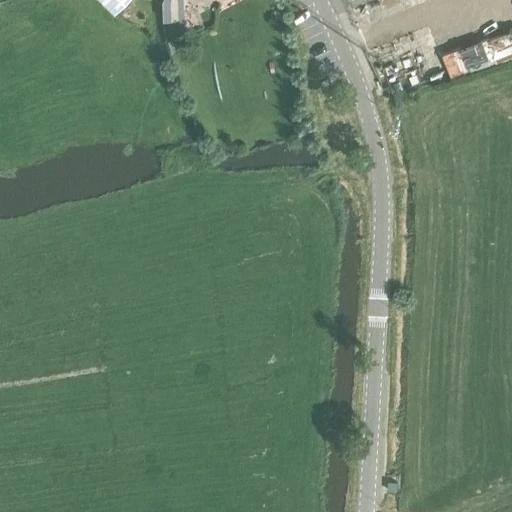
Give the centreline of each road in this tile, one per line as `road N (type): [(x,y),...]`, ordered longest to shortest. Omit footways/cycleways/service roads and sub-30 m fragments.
road 1 (tertiary): [(317,0),(354,72),(381,180),(366,511)]
road 2 (track): [(0,83),(38,63),(87,0)]
